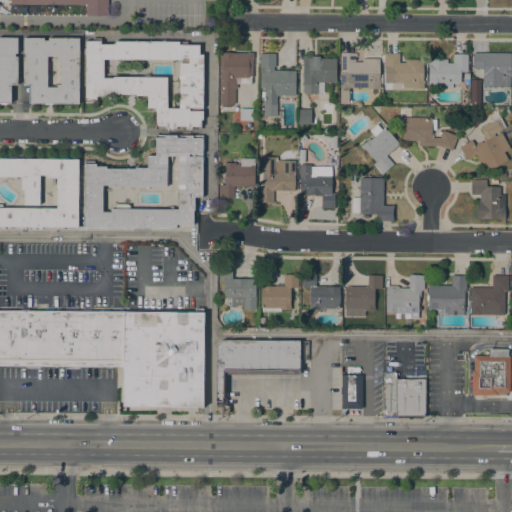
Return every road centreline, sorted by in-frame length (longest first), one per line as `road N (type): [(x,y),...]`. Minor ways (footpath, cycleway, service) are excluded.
road 1 (primary): [(0,444),(498,448)]
road 2 (residential): [(511,244),(306,242),(201,231)]
road 3 (residential): [(511,25),(222,23)]
